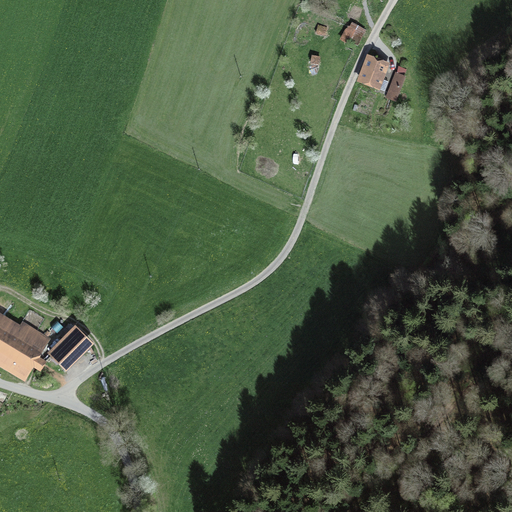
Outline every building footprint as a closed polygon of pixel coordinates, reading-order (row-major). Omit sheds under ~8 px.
[(342,40),(349,44),(350,41),(356,44),(359,44),(366,30),(353,24),(351,28),(349,27),(342,40)] [(319,26),(317,34),(325,36),(327,28),(319,26)] [(320,58),(312,57),(311,64),(318,65),(320,58)] [(377,86),(385,65),(369,59),(361,80),(377,86)] [(404,77),(397,74),(388,97),(395,100),(404,77)] [(31,364),(39,369),(44,362),(36,357),(47,338),(27,326),(24,330),(20,328),(17,333),(0,323),(4,318),(0,315),(0,357),(26,373),(31,364)] [(89,343),(76,330),(52,353),(66,367),(89,343)]
